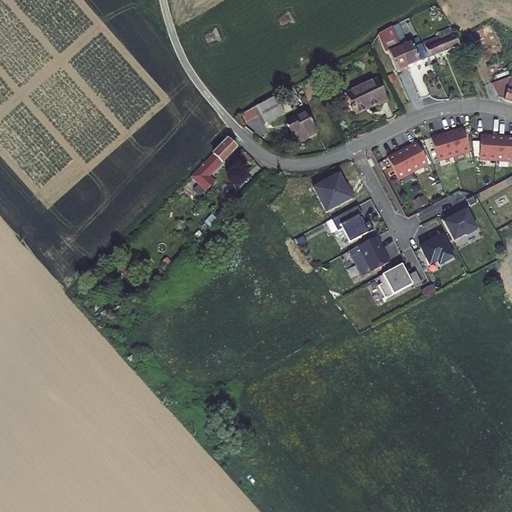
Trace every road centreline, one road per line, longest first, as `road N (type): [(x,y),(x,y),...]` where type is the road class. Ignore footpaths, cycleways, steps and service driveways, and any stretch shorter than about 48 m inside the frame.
road 1 (residential): [(354,149),(304,165),(254,149),(190,73),(163,0)]
road 2 (track): [(231,123),(69,293)]
road 3 (residential): [(511,111),(430,111),(354,149)]
